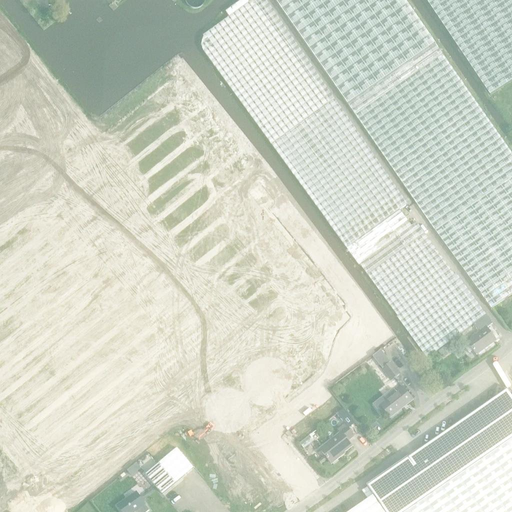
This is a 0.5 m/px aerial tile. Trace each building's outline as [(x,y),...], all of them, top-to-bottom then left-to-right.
[(204,2),(204,0),(187,0),(187,1),(188,4),(189,6),(191,8),(194,9),(196,9),(199,8),(201,7),(203,5),(204,2)] [(204,35),(202,41),(202,46),(203,50),(206,54),(218,70),(230,86),(242,102),(254,118),(265,134),(275,148),(287,164),(299,180),(310,196),(322,212),(334,229),(345,245),(357,261),(369,277),(381,294),(392,310),(397,316),(408,333),(420,349),(426,359),(473,325),(486,315),(456,274),(455,275),(424,233),(417,223),(412,226),(400,210),(407,204),(271,8),(265,0),(242,0),(230,8),(226,12),(229,17),(204,35)] [(511,294),(511,156),(403,0),(274,0),(493,308),(511,294)] [(511,0),(425,0),(484,89),(490,97),(511,82),(511,0)] [(0,10),(0,213),(119,117),(276,311),(317,279),(248,193),(268,177),(173,59),(92,124),(60,84),(0,10)] [(468,342),(463,346),(469,353),(473,350),(477,354),(496,340),(495,339),(487,328),(491,324),(493,323),(486,315),(473,325),(480,333),(468,342)] [(453,351),(448,344),(438,352),(443,358),(453,351)] [(381,350),(373,356),(383,369),(391,363),(381,350)] [(392,380),(400,374),(391,363),(383,369),(392,380)] [(384,397),(373,405),(381,415),(386,411),(391,417),(413,400),(403,386),(396,392),(394,389),(390,391),(394,395),(387,401),(384,397)] [(407,511),(511,439),(511,398),(507,390),(417,453),(410,458),(400,464),(397,466),(367,486),(373,497),(357,507),(350,511),(407,511)] [(348,415),(341,421),(344,425),(345,424),(349,429),(355,424),(348,415)] [(348,441),(354,436),(349,429),(345,424),(344,425),(338,429),(341,433),(320,449),(325,456),(328,459),(332,464),(341,457),(340,456),(352,446),(348,441)] [(311,435),(299,445),(304,451),(316,442),(311,435)] [(511,511),(511,439),(407,511),(511,511)] [(246,442),(242,446),(251,456),(255,453),(246,442)] [(162,494),(194,468),(177,448),(146,474),(162,494)] [(325,456),(319,461),(321,465),(328,459),(325,456)] [(146,511),(149,510),(136,492),(117,505),(121,511),(146,511)]
